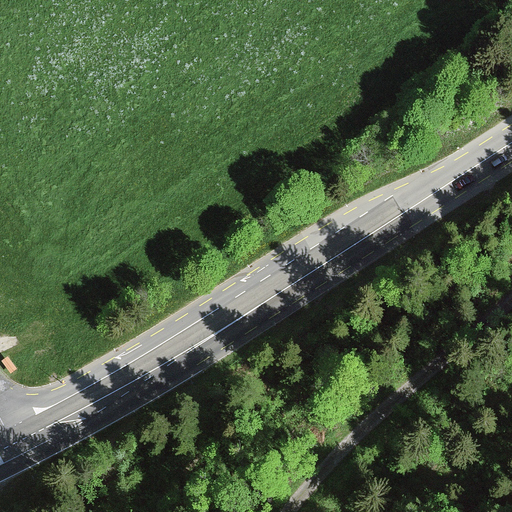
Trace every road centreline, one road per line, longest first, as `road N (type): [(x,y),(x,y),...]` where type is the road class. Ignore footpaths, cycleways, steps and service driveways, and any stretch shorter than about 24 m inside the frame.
road 1 (primary): [(511,147),(15,452)]
road 2 (track): [(511,285),(356,428),(290,511)]
